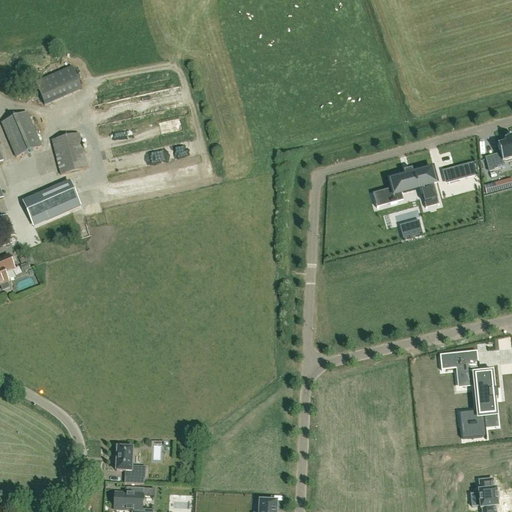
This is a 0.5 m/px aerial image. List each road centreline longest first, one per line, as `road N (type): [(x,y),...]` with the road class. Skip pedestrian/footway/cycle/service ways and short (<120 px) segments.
road 1 (residential): [(511,121),(318,177),(305,365)]
road 2 (unclassified): [(305,365),(511,319)]
road 3 (unclassified): [(78,511),(76,432),(0,377)]
road 4 (residential): [(305,365),(298,511)]
